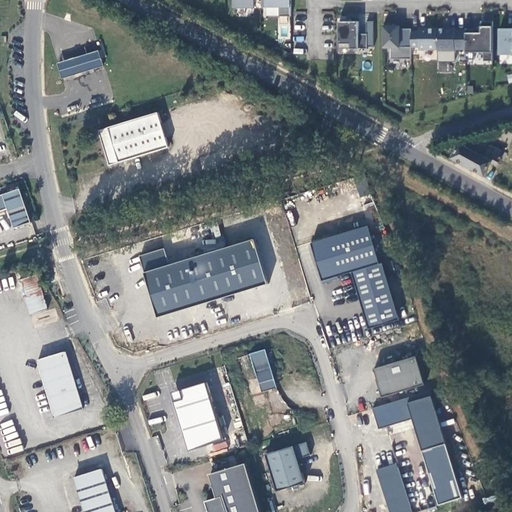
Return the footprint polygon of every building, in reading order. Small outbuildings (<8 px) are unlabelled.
[(230,0),(231,8),(251,8),(251,0),(230,0)] [(263,0),(263,7),(277,7),(277,16),(288,16),(288,0),(263,0)] [(490,60),(490,20),(478,20),(478,32),(474,32),(473,28),(463,28),(463,59),(472,59),(472,52),(481,51),(481,60),(490,60)] [(356,21),(337,21),(336,44),(348,43),(348,48),(365,48),(365,34),(356,34),(356,21)] [(391,23),(381,23),(381,47),(389,47),(389,58),(409,58),(409,46),(409,31),(409,28),(391,28),(391,23)] [(511,27),(510,28),(510,31),(505,31),(505,28),(496,28),(496,54),(511,54),(511,27)] [(435,49),(435,28),(417,28),(417,31),(409,31),(409,46),(417,46),(417,49),(435,49)] [(453,30),(452,28),(435,28),(435,50),(453,50),(453,49),(460,49),(460,30),(453,30)] [(12,33),(0,33),(0,45),(12,46),(12,33)] [(98,51),(58,63),(63,79),(103,66),(98,51)] [(158,112),(98,131),(109,166),(169,148),(158,112)] [(497,165),(504,153),(492,146),(486,157),(460,143),(453,158),(485,176),(491,163),(497,165)] [(20,187),(2,192),(0,193),(0,210),(7,208),(14,229),(31,223),(20,187)] [(369,225),(312,243),(324,284),(338,279),(338,277),(353,272),(381,264),(381,263),(369,225)] [(165,248),(140,256),(159,318),(269,284),(255,239),(170,265),(165,248)] [(216,246),(214,239),(204,241),(206,248),(216,246)] [(381,264),(353,272),(370,329),(401,320),(384,263),(381,263),(381,264)] [(37,275),(19,281),(24,296),(30,315),(48,309),(43,295),(49,293),(45,283),(40,284),(37,275)] [(54,309),(34,318),(37,326),(58,318),(54,309)] [(250,353),(261,391),(277,386),(265,348),(250,353)] [(84,409),(66,352),(38,360),(56,417),(84,409)] [(417,356),(374,369),(382,397),(425,385),(417,356)] [(206,381),(181,389),(174,400),(189,449),(224,439),(206,381)] [(431,391),(373,408),(377,422),(384,420),(386,427),(413,419),(423,451),(447,444),(431,391)] [(384,420),(377,422),(379,429),(386,427),(384,420)] [(213,451),(228,446),(226,440),(211,445),(213,451)] [(305,483),(298,458),(311,454),(307,441),(265,454),(277,491),(305,483)] [(413,511),(398,462),(378,468),(391,511),(413,511)] [(260,511),(246,463),(209,474),(218,498),(205,501),(208,511),(260,511)] [(114,511),(102,470),(75,479),(84,511),(114,511)]
